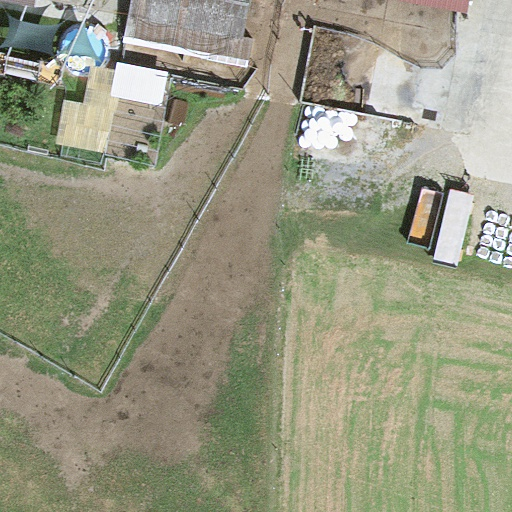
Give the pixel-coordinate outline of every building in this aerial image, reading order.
[(32,0),(0,0),(0,2),(31,8),(32,0)] [(46,0),(45,4),(105,18),(109,0),(46,0)] [(246,0),(137,0),(129,42),(235,62),(246,0)] [(356,0),(463,23),(466,0),(356,0)] [(403,182),(410,117),(308,107),(302,172),(403,182)]
